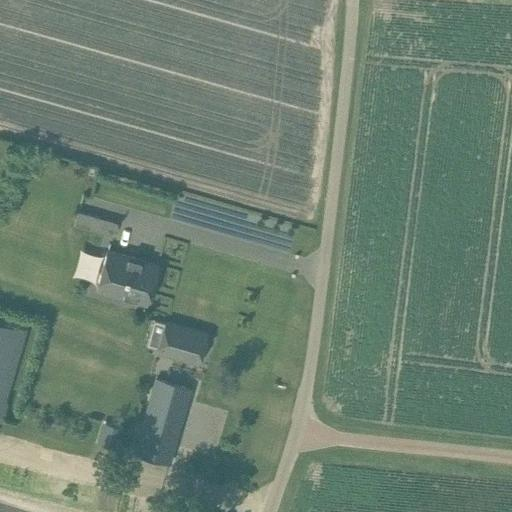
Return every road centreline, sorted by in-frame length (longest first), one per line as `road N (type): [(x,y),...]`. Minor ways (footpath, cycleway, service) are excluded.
road 1 (unclassified): [(272,511),(298,430),(317,323),(351,0)]
road 2 (track): [(511,454),(298,430)]
